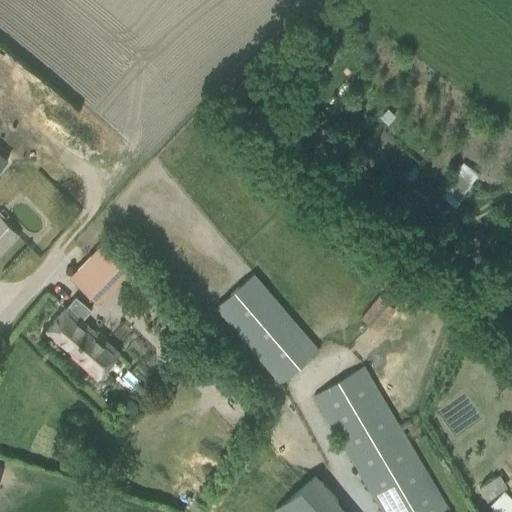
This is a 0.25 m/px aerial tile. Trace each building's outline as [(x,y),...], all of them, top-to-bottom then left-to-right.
[(388,109),(381,118),(387,123),(395,114),(388,109)] [(0,253),(18,235),(0,217),(0,253)] [(148,277),(134,262),(136,261),(109,236),(71,276),(98,302),(122,276),(135,289),(148,277)] [(319,349),(254,273),(214,307),(280,383),(319,349)] [(361,316),(377,329),(394,308),(378,295),(361,316)] [(118,352),(106,341),(106,336),(99,330),(95,331),(80,318),(89,309),(75,297),(44,332),(96,377),(118,352)] [(439,511),(447,508),(364,365),(313,395),(382,511),(439,511)] [(123,398),(119,404),(120,410),(125,415),(132,414),(136,409),(136,402),(130,397),(123,398)] [(274,510),(274,511),(347,511),(316,474),(274,510)]
